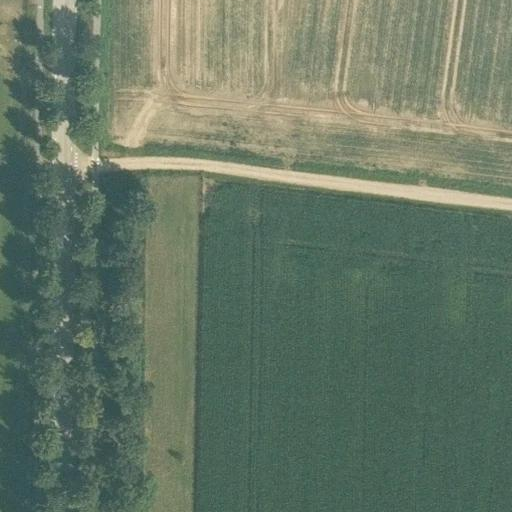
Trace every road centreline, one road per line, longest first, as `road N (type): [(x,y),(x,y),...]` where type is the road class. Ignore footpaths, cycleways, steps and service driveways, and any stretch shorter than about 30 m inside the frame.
road 1 (tertiary): [(61,511),(66,0)]
road 2 (track): [(93,161),(209,165),(511,203)]
